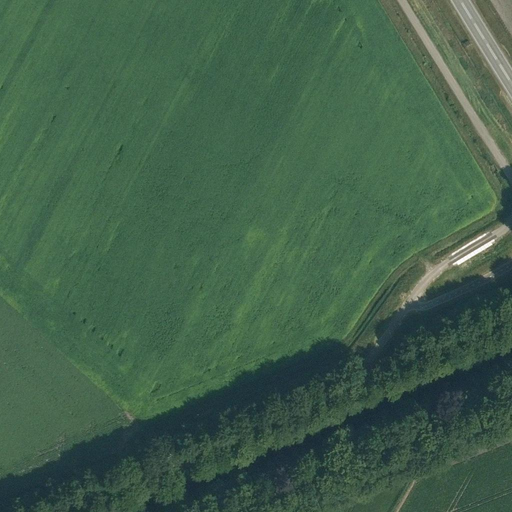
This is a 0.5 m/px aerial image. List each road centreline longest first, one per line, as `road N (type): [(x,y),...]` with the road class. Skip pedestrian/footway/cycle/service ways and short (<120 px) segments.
road 1 (unclassified): [(38,511),(355,371),(423,283),(511,219)]
road 2 (unclassified): [(511,179),(403,0)]
